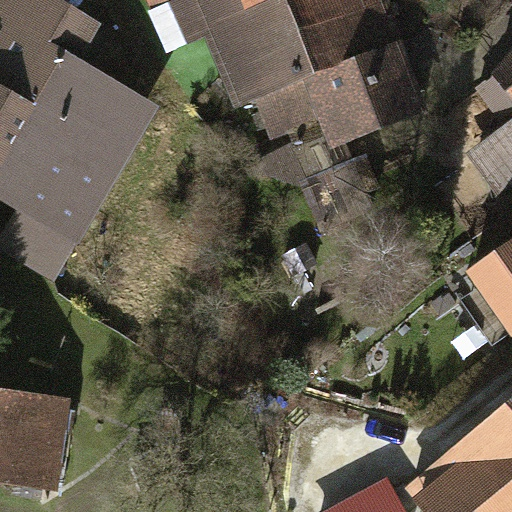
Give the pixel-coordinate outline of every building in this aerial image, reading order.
[(95,28),(45,0),(0,0),(0,191),(77,61),(95,28)] [(152,0),(154,3),(161,0),(243,0),(248,11),(275,0),(285,0),(301,37),(390,2),(389,0),(152,0)] [(243,0),(168,0),(189,46),(205,40),(236,110),(256,101),(404,43),(390,2),(301,37),(285,0),(275,0),(248,11),(243,0)] [(404,43),(256,101),(271,141),(289,136),(292,147),(322,137),(331,150),(431,112),(412,66),(426,61),(418,38),(404,43)] [(511,100),(511,121),(467,155),(501,195),(511,186),(511,56),(497,77),(511,100)] [(77,61),(0,191),(0,203),(16,213),(0,239),(0,249),(55,282),(158,109),(77,61)] [(353,160),(301,183),(322,232),(375,209),(353,160)] [(511,243),(469,273),(479,289),(511,334),(511,335),(511,243)] [(308,245),(284,258),(294,277),(318,263),(308,245)] [(511,334),(479,289),(462,301),(494,347),(511,334)] [(64,405),(0,395),(0,491),(51,498),(64,405)] [(511,511),(511,403),(405,490),(423,511),(511,511)] [(404,511),(387,480),(329,511),(404,511)]
